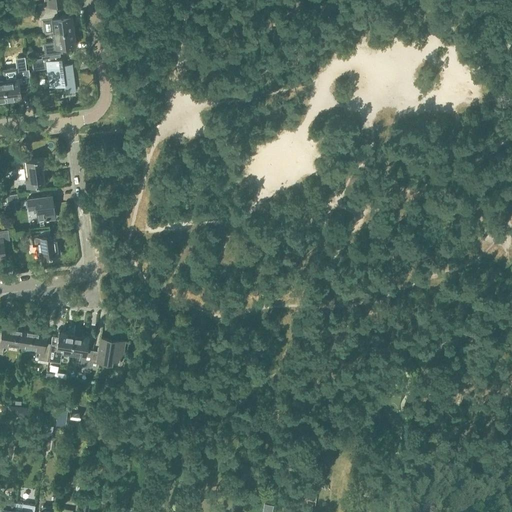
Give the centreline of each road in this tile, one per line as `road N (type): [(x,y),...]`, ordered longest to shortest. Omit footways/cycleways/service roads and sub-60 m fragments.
road 1 (track): [(129,235),(200,220),(233,222),(254,208),(315,107),(358,104),(394,86),(460,6)]
road 2 (residential): [(0,288),(89,272),(73,122)]
road 3 (track): [(162,119),(238,148),(330,202),(368,212)]
road 4 (residential): [(73,122),(95,119),(107,103),(93,0)]
